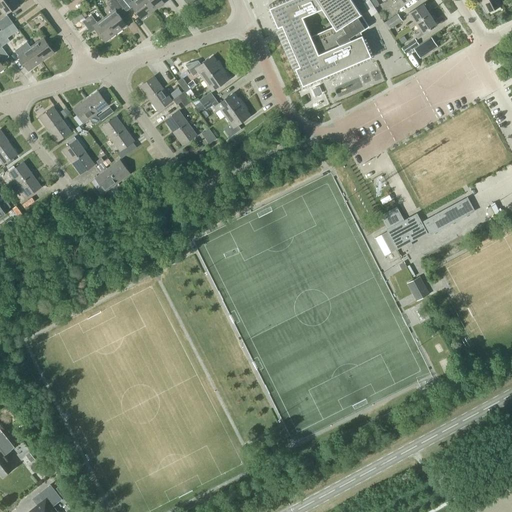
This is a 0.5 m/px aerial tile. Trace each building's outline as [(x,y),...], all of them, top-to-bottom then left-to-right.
[(16,0),(0,0),(0,8),(5,15),(19,4),(16,0)] [(117,0),(110,0),(106,3),(113,11),(104,18),(116,34),(127,25),(118,13),(124,8),(117,0)] [(153,11),(144,0),(134,0),(132,1),(131,0),(117,0),(124,8),(126,11),(133,6),(142,19),(153,11)] [(144,0),(153,11),(164,3),(162,0),(144,0)] [(296,68),(303,85),(371,56),(361,32),(369,27),(352,0),(287,0),(270,8),(278,27),(282,25),(300,66),(296,68)] [(405,3),(409,0),(401,0),(402,1),(396,6),(398,9),(406,5),(405,3)] [(480,0),(487,12),(501,5),(498,0),(480,0)] [(416,22),(430,14),(423,3),(409,11),(415,20),(408,24),(410,28),(417,24),(416,22)] [(72,20),(75,24),(84,17),(81,13),(72,20)] [(398,14),(386,22),(391,29),(403,21),(398,14)] [(424,32),(437,24),(430,14),(416,22),(417,24),(421,30),(414,35),(417,39),(425,34),(424,32)] [(2,30),(13,22),(8,15),(0,20),(0,27),(2,30)] [(97,23),(94,18),(91,15),(82,21),(91,33),(96,29),(105,42),(116,34),(104,18),(97,23)] [(8,37),(18,30),(13,22),(2,30),(8,38),(8,37)] [(8,37),(8,38),(2,30),(0,31),(0,42),(3,46),(10,41),(8,37)] [(421,58),(437,46),(431,37),(414,48),(421,58)] [(42,61),(54,52),(43,38),(31,47),(42,61)] [(405,53),(419,44),(415,38),(401,48),(405,53)] [(29,70),(42,61),(31,47),(24,52),(22,49),(17,53),(29,70)] [(204,79),(222,67),(218,61),(217,62),(213,56),(201,64),(198,60),(185,64),(193,76),(199,72),(204,79)] [(222,67),(204,79),(212,91),(229,79),(225,73),(226,72),(222,67)] [(149,98),(163,88),(154,76),(140,86),(149,98)] [(187,84),(182,77),(177,81),(184,91),(186,93),(197,85),(193,80),(187,84)] [(172,100),(163,88),(149,98),(158,111),(172,100)] [(96,114),(108,105),(98,91),(86,100),(96,114)] [(182,101),(188,96),(186,93),(184,91),(173,99),(177,104),(182,101)] [(203,105),(214,97),(211,92),(199,100),(203,105)] [(226,116),(243,103),(239,97),(238,98),(234,92),(219,103),(214,97),(203,105),(206,110),(212,106),(216,112),(220,109),(226,116)] [(188,96),(182,101),(185,106),(192,101),(189,97),(188,96)] [(84,123),(90,118),(94,124),(100,120),(96,114),(86,100),(74,109),(84,123)] [(238,124),(251,115),(246,110),(248,109),(243,103),(226,116),(231,123),(224,128),(227,133),(230,137),(241,129),(238,124)] [(48,129),(62,119),(53,107),(39,117),(48,129)] [(70,113),(66,108),(61,112),(64,117),(70,113)] [(174,132),(188,122),(179,110),(165,120),(174,132)] [(108,116),(104,111),(98,116),(101,121),(108,116)] [(111,139),(125,128),(116,116),(102,126),(111,139)] [(48,129),(55,138),(57,141),(71,131),(62,119),(48,129)] [(183,145),(197,135),(188,122),(174,132),(183,145)] [(125,128),(111,139),(120,151),(134,141),(125,128)] [(216,138),(209,128),(202,134),(209,144),(216,138)] [(0,148),(9,142),(0,129),(0,148)] [(72,162),(86,152),(77,140),(70,144),(63,150),(72,162)] [(0,148),(0,158),(4,164),(18,154),(9,142),(0,148)] [(81,174),(94,164),(86,152),(72,162),(81,174)] [(111,163),(108,158),(102,162),(105,166),(105,167),(111,163)] [(118,182),(130,173),(120,160),(108,169),(118,182)] [(18,184),(32,174),(24,162),(10,172),(18,184)] [(102,162),(96,167),(99,172),(106,167),(105,167),(105,166),(102,162)] [(106,191),(118,182),(108,169),(96,178),(106,191)] [(18,184),(27,197),(41,187),(32,174),(18,184)] [(0,217),(6,213),(5,211),(11,206),(1,192),(0,191),(0,217)] [(392,199),(389,195),(381,200),(383,204),(392,199)] [(399,219),(401,217),(396,208),(382,216),(389,229),(387,230),(388,232),(383,235),(392,250),(397,248),(398,249),(406,244),(408,247),(412,245),(411,242),(427,233),(428,236),(475,211),(468,197),(422,222),(417,213),(401,222),(399,219)] [(417,301),(420,299),(429,294),(420,276),(407,283),(417,301)] [(14,468),(4,455),(15,446),(3,432),(5,430),(0,423),(0,472),(3,476),(14,468)] [(18,444),(23,440),(16,430),(11,434),(18,444)] [(30,453),(26,456),(31,462),(35,459),(30,453)] [(57,511),(53,506),(62,499),(50,484),(39,494),(44,500),(30,511),(57,511)] [(68,494),(61,485),(57,488),(64,498),(68,494)]
